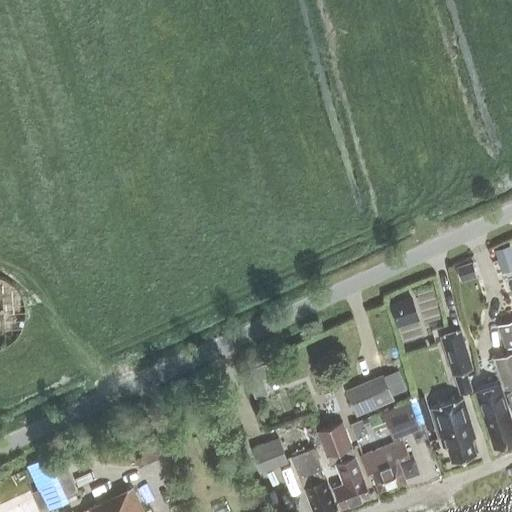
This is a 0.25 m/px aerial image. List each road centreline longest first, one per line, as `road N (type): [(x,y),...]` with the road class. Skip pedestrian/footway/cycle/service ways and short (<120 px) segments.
road 1 (unclassified): [(0,450),(511,212)]
road 2 (track): [(373,511),(511,457)]
